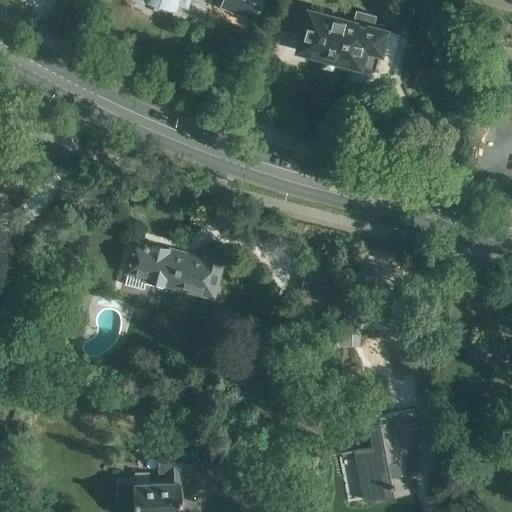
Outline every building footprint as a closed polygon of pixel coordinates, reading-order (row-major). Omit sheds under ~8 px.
[(152,0),(176,9),(177,6),(187,10),(190,0),(195,0),(196,0),(195,0),(152,0)] [(223,0),(221,7),(253,19),(260,0),(223,0)] [(422,18),(434,21),(438,5),(426,2),(422,18)] [(301,49),(363,66),(364,62),(374,65),(378,51),(382,52),(383,50),(395,54),(400,34),(374,27),(378,15),(357,10),(354,22),(311,10),(301,49)] [(185,274),(215,282),(223,254),(205,249),(203,259),(134,241),(122,283),(143,288),(146,278),(182,288),(185,274)] [(304,278),(325,284),(329,269),(307,264),(304,278)] [(412,408),(367,417),(373,446),(355,450),(364,499),(406,491),(397,445),(418,441),(412,408)] [(270,457),(262,437),(244,444),(252,465),(270,457)] [(115,478),(115,484),(114,484),(115,499),(116,499),(116,502),(132,501),(132,511),(179,511),(177,470),(201,469),(200,449),(162,450),(163,470),(166,470),(166,481),(133,483),(132,477),(115,478)]
